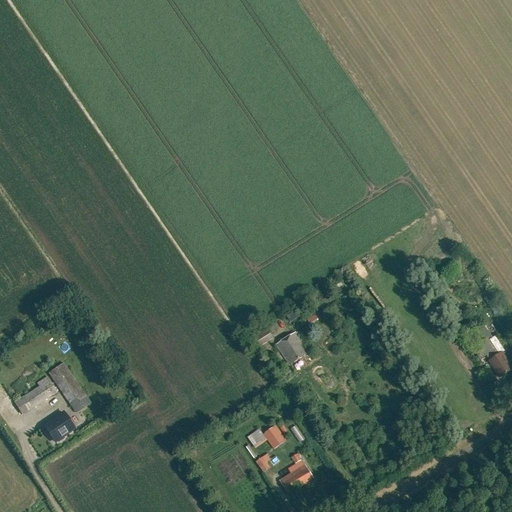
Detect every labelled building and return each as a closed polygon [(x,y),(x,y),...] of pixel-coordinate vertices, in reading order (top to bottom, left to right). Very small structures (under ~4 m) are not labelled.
[(315,315),(307,320),(309,324),(318,319),(315,315)] [(257,348),(273,338),(268,329),(252,339),(257,348)] [(290,365),(308,353),(295,333),(276,345),(290,365)] [(498,355),(489,341),(474,350),(480,360),(488,355),(492,360),(489,362),(499,378),(511,369),(511,368),(502,353),(498,355)] [(63,363),(48,373),(54,383),(59,390),(71,407),(86,397),(63,363)] [(21,415),(57,392),(52,384),(47,377),(37,384),(39,386),(14,403),(21,415)] [(58,441),(63,438),(63,436),(74,428),(64,414),(44,427),(54,442),(56,441),(58,441)] [(273,449),(285,441),(275,426),(264,434),(273,449)] [(297,454),(292,458),(295,464),(301,460),(297,454)] [(263,472),(270,468),(263,458),(257,462),(263,472)] [(305,465),(280,481),(288,494),(313,478),(305,465)]
